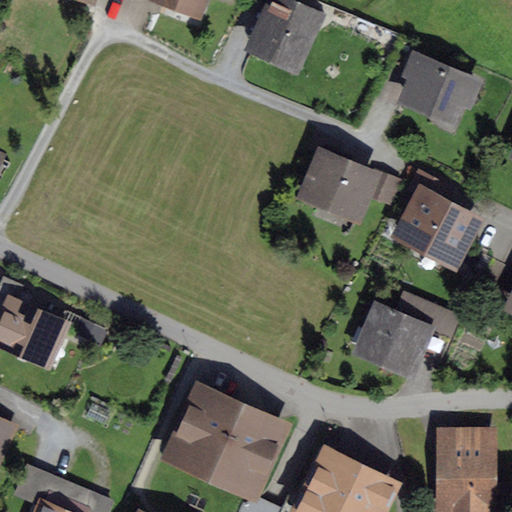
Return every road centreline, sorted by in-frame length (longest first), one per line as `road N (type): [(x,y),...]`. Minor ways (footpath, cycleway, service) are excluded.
road 1 (residential): [(511,218),(124,37),(103,38),(88,52),(0,211)]
road 2 (residential): [(0,242),(353,418),(511,411)]
road 3 (track): [(148,511),(136,496),(144,469),(199,362),(222,353)]
